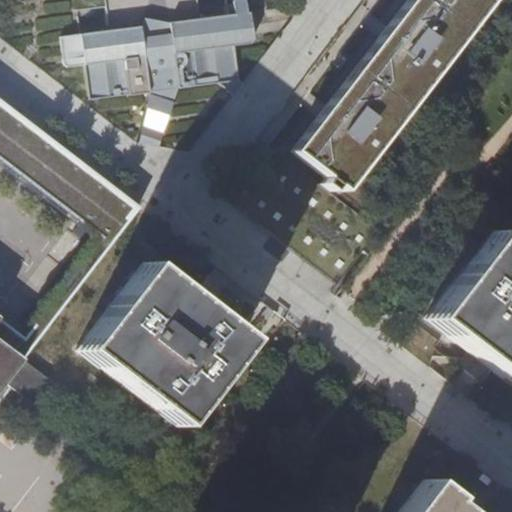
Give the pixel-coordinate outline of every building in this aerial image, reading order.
[(234,81),(230,46),(245,43),(249,38),(245,14),(242,14),(240,1),(239,0),(229,0),(229,3),(229,5),(223,6),(225,17),(166,24),(168,42),(139,46),(137,28),(55,38),(58,65),(62,68),(79,66),(83,101),(164,90),(234,81)] [(402,0),(287,150),(337,189),(483,0),(402,0)] [(0,162),(99,239),(20,336),(3,324),(0,328),(0,344),(20,359),(135,210),(0,104),(0,162)] [(511,258),(503,252),(506,247),(486,232),(420,317),(440,333),(444,329),(502,373),(498,378),(511,388),(511,258)] [(511,252),(506,247),(503,252),(511,258),(511,252)] [(172,427),(238,340),(218,325),(215,329),(157,284),(160,280),(139,264),(73,350),(93,366),(97,361),(156,407),(152,411),(172,427)] [(218,325),(160,280),(157,284),(215,329),(218,325)] [(0,397),(9,387),(27,364),(20,359),(0,344),(0,328),(3,324),(0,321),(0,397)] [(502,373),(444,329),(440,333),(498,378),(502,373)] [(156,407),(97,361),(93,366),(152,411),(156,407)] [(52,384),(27,364),(9,387),(34,407),(52,384)] [(452,511),(439,502),(441,498),(419,481),(394,511),(452,511)] [(458,511),(441,498),(439,502),(452,511),(458,511)]
